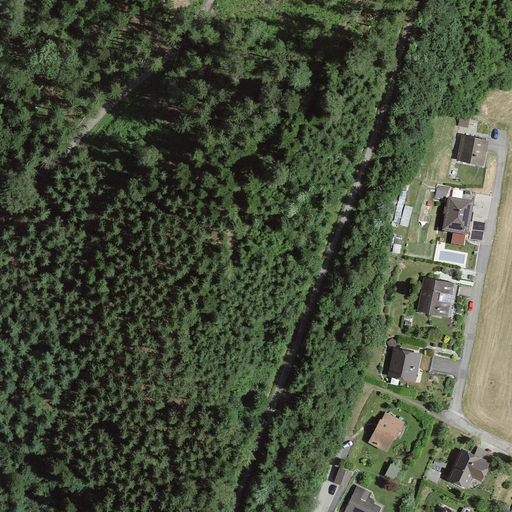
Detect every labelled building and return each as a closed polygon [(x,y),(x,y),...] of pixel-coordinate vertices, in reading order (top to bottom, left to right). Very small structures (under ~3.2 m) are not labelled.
[(475,113),(460,112),(459,123),(475,124),(475,113)] [(490,134),(461,131),(458,157),(486,161),(490,134)] [(476,200),(448,196),(443,229),(471,234),(476,200)] [(455,279),(424,273),(418,308),(449,313),(455,279)] [(424,349),(395,342),(387,371),(416,379),(424,349)] [(409,419),(383,407),(369,439),(389,448),(394,436),(400,438),(409,419)] [(492,455),(459,441),(445,475),(466,484),(471,472),(483,477),(492,455)] [(392,462),(386,474),(395,478),(401,466),(392,462)] [(346,483),(351,468),(338,464),(334,479),(346,483)] [(372,489),(356,482),(342,511),(378,511),(383,501),(369,494),(372,489)] [(473,511),(445,500),(439,511),(473,511)]
